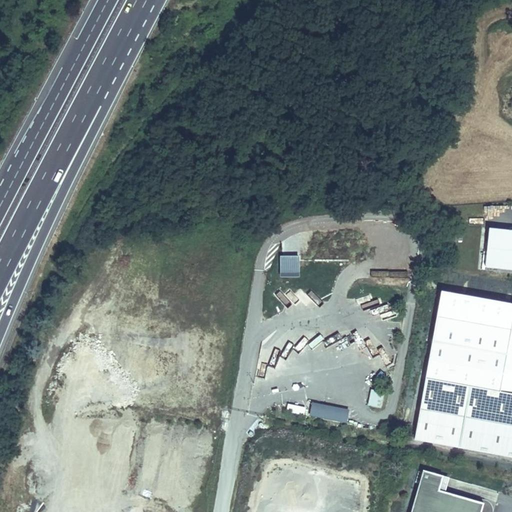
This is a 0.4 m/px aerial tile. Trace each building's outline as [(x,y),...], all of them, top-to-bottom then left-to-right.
[(511,271),(511,233),(481,230),(477,267),(511,271)] [(299,256),(279,256),(279,277),(299,277),(299,256)] [(357,305),(367,302),(365,296),(355,298),(357,305)] [(352,340),(313,351),(321,360),(325,372),(330,371),(329,368),(330,360),(333,360),(340,368),(358,369),(365,363),(367,372),(365,372),(354,372),(341,375),(350,376),(350,384),(357,384),(361,380),(362,385),(370,379),(368,406),(381,407),(382,389),(373,389),(373,378),(384,375),(385,369),(382,360),(370,359),(367,351),(361,350),(352,340)] [(511,461),(511,398),(425,382),(413,442),(511,461)] [(287,412),(304,414),(305,407),(288,404),(287,412)] [(345,422),(346,414),(328,410),(329,407),(316,404),(314,416),(345,422)] [(444,472),(424,466),(410,511),(480,511),(484,499),(445,488),(439,487),(444,472)] [(445,488),(450,474),(444,472),(439,487),(445,488)] [(188,481),(183,491),(189,494),(194,484),(188,481)]
